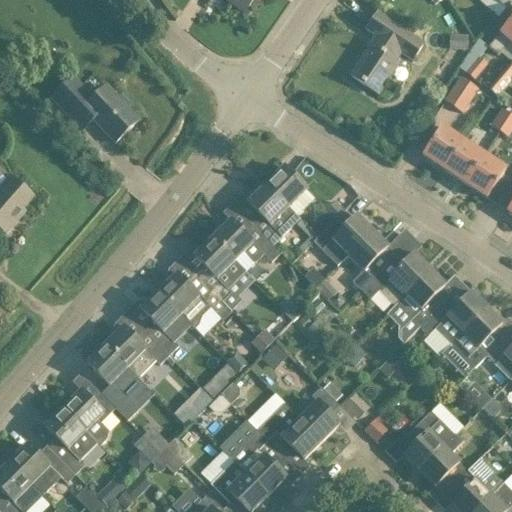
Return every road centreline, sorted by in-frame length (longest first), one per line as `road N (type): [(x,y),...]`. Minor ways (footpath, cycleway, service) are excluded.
road 1 (unclassified): [(0,408),(136,253),(248,100)]
road 2 (residential): [(511,273),(248,100)]
road 3 (unclassified): [(248,100),(166,36),(141,0)]
road 4 (unclassified): [(317,0),(248,100)]
road 5 (residential): [(308,511),(336,481),(354,474),(399,511)]
